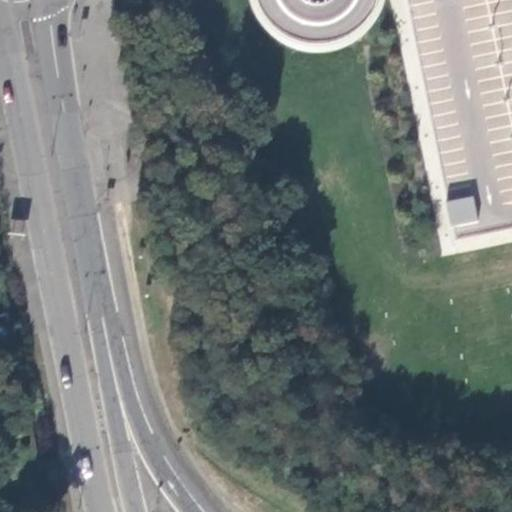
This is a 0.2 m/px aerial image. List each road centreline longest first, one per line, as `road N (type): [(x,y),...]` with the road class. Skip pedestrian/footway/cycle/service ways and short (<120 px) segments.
road 1 (primary): [(0,12),(99,511)]
road 2 (primary): [(102,320),(49,38),(50,0)]
road 3 (trunk): [(193,511),(155,460),(102,320)]
road 4 (primary): [(136,511),(102,320)]
